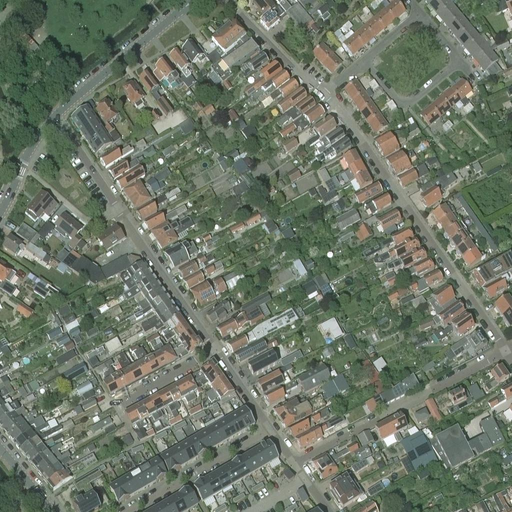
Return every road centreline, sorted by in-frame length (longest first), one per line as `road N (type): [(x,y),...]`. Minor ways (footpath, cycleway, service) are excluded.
road 1 (residential): [(505,351),(354,129),(320,94)]
road 2 (residential): [(215,350),(54,116)]
road 3 (residential): [(294,461),(505,351)]
road 4 (residential): [(363,59),(401,107),(459,63),(420,14)]
road 5 (tertiary): [(54,116),(194,0)]
road 6 (residential): [(271,430),(131,511)]
road 7 (residential): [(320,94),(222,0)]
